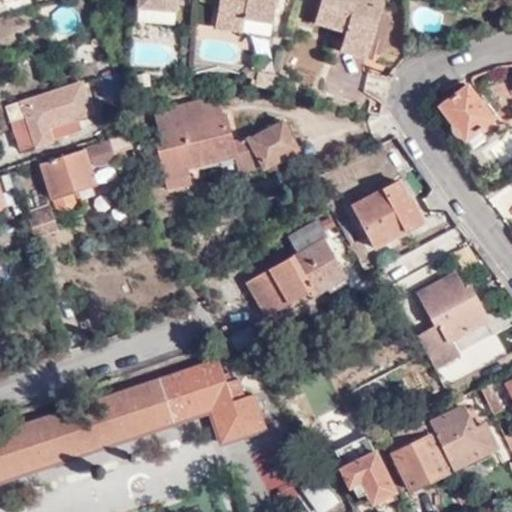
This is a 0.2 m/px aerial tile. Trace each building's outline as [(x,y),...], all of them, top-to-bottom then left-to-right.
[(174,0),(140,0),(140,7),(174,10),(174,0)] [(208,24),(208,0),(196,0),(196,24),(208,24)] [(244,15),(272,19),(275,0),(218,0),(216,15),(243,20),(244,15)] [(377,19),(383,5),(368,0),(320,0),(315,17),(331,23),(330,30),(343,34),(340,42),(367,50),(374,31),(369,29),(372,18),(377,19)] [(74,22),(74,9),(55,9),(54,22),(74,22)] [(215,24),(242,29),(243,20),(216,15),(215,24)] [(330,30),(331,23),(315,17),(313,24),(330,30)] [(374,31),(377,19),(372,18),(369,29),(374,31)] [(367,50),(340,42),(338,49),(365,58),(367,50)] [(511,87),(498,67),(479,80),(496,104),(511,92),(511,87)] [(385,97),(388,76),(366,72),(363,94),(385,97)] [(112,77),(101,80),(105,101),(118,97),(112,77)] [(50,127),(76,119),(92,115),(83,84),(8,109),(22,152),(36,148),(37,150),(55,144),(54,141),(50,127)] [(491,120),(467,87),(439,108),(464,141),(491,120)] [(137,99),(131,98),(129,100),(132,114),(140,112),(137,99)] [(218,99),(181,108),(185,127),(222,118),(218,99)] [(132,114),(129,100),(123,101),(126,132),(136,130),(132,114)] [(185,127),(181,108),(155,114),(159,132),(154,133),(167,190),(192,184),(189,167),(234,157),(236,157),(234,146),(227,117),(222,118),(185,127)] [(140,112),(132,114),(136,130),(137,133),(144,131),(140,112)] [(81,132),(76,119),(50,127),(54,141),(81,132)] [(249,142),(262,167),(264,171),(299,152),(284,122),(249,142)] [(127,136),(126,132),(110,137),(113,151),(131,146),(127,136)] [(236,157),(234,157),(238,173),(262,167),(249,142),(234,146),(236,157)] [(85,152),(42,166),(57,211),(65,213),(74,210),(77,205),(74,194),(97,187),(85,152)] [(16,189),(11,174),(4,176),(9,191),(16,189)] [(397,182),(352,207),(374,248),(422,220),(415,208),(413,209),(397,182)] [(50,208),(28,215),(36,238),(58,230),(50,208)] [(326,237),(317,217),(287,235),(296,253),(321,239),(326,237)] [(321,239),(296,253),(245,282),(264,315),(309,290),(312,295),(344,277),(321,239)] [(428,348),(422,351),(431,366),(457,353),(449,338),(486,320),(476,300),(470,303),(455,273),(418,292),(433,323),(418,330),(428,348)] [(250,366),(267,355),(248,332),(231,343),(250,366)] [(0,433),(0,482),(215,412),(226,446),(268,431),(256,397),(248,400),(242,381),(231,385),(222,361),(0,433)] [(502,409),(488,382),(478,386),(492,413),(502,409)] [(330,385),(304,390),(308,409),(334,404),(330,385)] [(451,466),(459,482),(486,470),(479,454),(494,447),(473,402),(430,422),(435,432),(451,466)] [(444,469),(451,466),(435,432),(393,452),(410,488),(445,471),(444,469)] [(502,435),(511,454),(511,436),(510,432),(502,435)] [(296,490),(282,444),(253,453),(267,499),(296,490)] [(373,449),(338,465),(347,489),(351,488),(355,495),(363,492),(368,501),(393,489),(373,449)] [(317,473),(298,487),(316,511),(322,511),(338,501),(317,473)]
